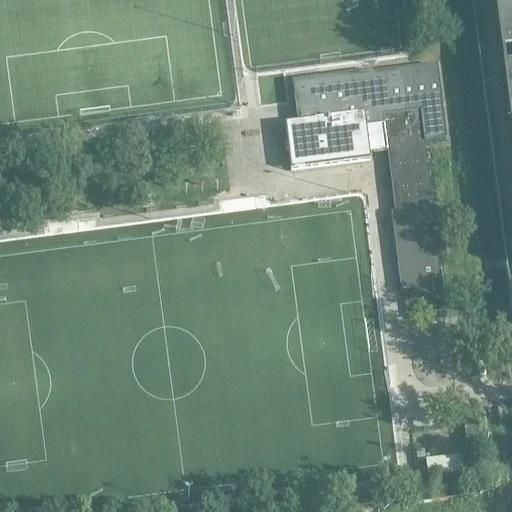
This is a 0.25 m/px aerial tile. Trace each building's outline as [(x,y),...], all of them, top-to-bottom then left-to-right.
[(511,0),(493,0),(503,76),(511,142),(511,0)] [(292,83),(298,125),(364,117),(364,119),(364,120),(420,113),(424,145),(446,142),(436,66),(292,83)] [(446,318),(438,259),(446,258),(440,208),(432,208),(425,153),(424,145),(420,113),(364,120),(364,119),(364,117),(298,125),(284,127),(290,172),(370,162),(368,152),(386,149),(394,214),(400,214),(406,262),(396,263),(400,294),(410,293),(414,321),(414,322),(446,318)] [(406,262),(400,214),(394,214),(390,215),(396,263),(406,262)] [(480,450),(477,429),(464,431),(467,452),(480,450)] [(464,459),(425,464),(427,479),(466,475),(464,459)]
